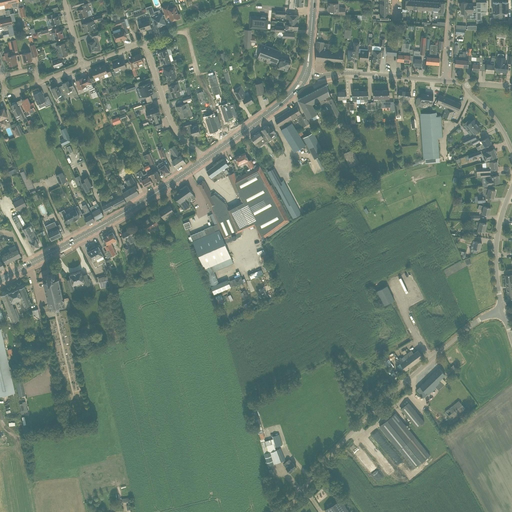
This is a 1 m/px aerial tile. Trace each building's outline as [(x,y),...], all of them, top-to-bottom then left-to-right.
[(7,0),(0,0),(0,9),(5,8),(9,7),(7,0)] [(18,0),(7,0),(9,7),(13,7),(17,6),(17,2),(18,2),(20,7),(19,8),(21,17),(26,16),(24,7),(23,1),(19,2),(18,0)] [(289,0),(289,8),(294,9),(295,6),(303,6),(303,0),(289,0)] [(480,7),(476,8),(476,20),(481,20),(481,12),(486,12),(486,2),(480,2),(480,7)] [(502,7),(499,7),(499,18),(503,18),(503,13),(508,13),(508,2),(502,2),(502,7)] [(80,9),(77,10),(80,18),(89,16),(89,15),(92,14),(90,10),(87,3),(84,4),(79,5),(80,9)] [(335,15),(340,15),(345,15),(345,7),(342,7),(339,7),(339,3),(328,3),(328,11),(335,11),(335,15)] [(162,7),(163,10),(166,18),(169,16),(171,21),(176,19),(176,20),(180,18),(179,14),(178,14),(176,7),(169,8),(168,5),(162,7)] [(166,24),(162,13),(161,13),(160,11),(154,13),(153,8),(148,10),(153,25),(157,24),(158,27),(166,24)] [(55,13),(46,15),(47,20),(50,20),(51,24),(47,25),(48,29),(57,26),(57,24),(60,23),(58,16),(56,16),(55,13)] [(289,19),(289,22),(298,22),(299,15),(286,14),(286,19),(289,19)] [(269,17),(250,16),(249,28),(268,29),(269,17)] [(0,19),(0,23),(1,27),(13,24),(11,17),(0,19)] [(144,18),(142,19),(146,30),(151,28),(149,20),(145,21),(144,18)] [(146,30),(142,19),(140,20),(141,22),(138,24),(141,32),(146,30)] [(93,21),(81,24),(82,25),(83,25),(83,27),(82,27),(84,32),(85,32),(85,33),(88,32),(87,31),(93,29),(92,25),(92,26),(91,24),(94,24),(93,21)] [(298,22),(289,22),(288,25),(285,24),(285,29),(298,30),(298,22)] [(51,34),(51,35),(50,36),(51,39),(52,39),(53,40),(55,39),(55,40),(64,37),(62,30),(60,31),(59,27),(54,29),(51,29),(50,30),(51,34)] [(39,32),(36,33),(34,28),(30,29),(33,38),(40,35),(39,32)] [(113,33),(116,42),(122,39),(122,40),(127,38),(124,28),(120,29),(120,28),(113,31),(113,33)] [(241,33),(241,36),(243,36),(242,43),(244,43),(251,43),(251,42),(256,42),(257,37),(251,36),(252,30),(243,30),(243,33),(241,33)] [(93,38),(93,41),(87,43),(90,52),(93,51),(94,53),(100,51),(97,40),(97,37),(100,36),(99,31),(90,34),(91,39),(93,38)] [(397,61),(403,61),(405,43),(405,39),(402,39),(401,51),(399,51),(398,52),(397,61)] [(386,55),(396,55),(398,41),(388,40),(386,55)] [(315,61),(327,62),(328,51),(329,44),(324,43),(324,42),(316,41),(315,50),(316,50),(315,61)] [(55,48),(57,48),(58,52),(56,53),(58,58),(68,55),(64,43),(59,44),(58,42),(51,44),(52,46),(52,47),(53,47),(54,48),(55,48)] [(358,52),(359,48),(359,43),(353,42),(353,50),(348,50),(347,60),(354,60),(354,59),(358,59),(358,52)] [(33,57),(38,55),(34,44),(30,45),(29,45),(31,52),(30,52),(22,54),(24,63),(32,61),(31,57),(33,56),(33,57)] [(276,65),(277,62),(279,63),(280,59),(278,58),(281,51),(262,44),(257,58),(276,65)] [(359,48),(358,52),(360,53),(359,61),(367,62),(369,50),(366,50),(366,49),(359,48)] [(158,52),(160,58),(169,55),(167,49),(158,52)] [(7,63),(9,62),(10,66),(17,64),(15,54),(11,55),(10,51),(4,53),(7,63)] [(342,63),(343,53),(328,51),(327,62),(342,63)] [(373,62),(380,63),(381,51),(374,51),(373,62)] [(503,57),(504,54),(497,53),(496,71),(507,72),(508,64),(505,64),(506,57),(503,57)] [(138,68),(137,64),(143,62),(140,54),(132,57),(133,60),(129,61),(135,76),(137,75),(135,69),(138,68)] [(169,55),(160,58),(162,64),(171,61),(169,55)] [(421,58),(421,55),(413,55),(413,57),(413,60),(412,62),(414,62),(414,65),(421,66),(422,58),(421,58)] [(486,72),(493,72),(495,56),(492,56),(492,57),(491,61),(490,61),(490,64),(486,64),(486,72)] [(472,70),(479,71),(480,63),(482,64),(482,57),(476,57),(472,57),(471,64),(472,64),(472,70)] [(52,62),(54,67),(63,64),(61,58),(52,62)] [(287,71),(289,65),(290,65),(291,63),(290,62),(290,61),(281,58),(280,59),(279,63),(277,67),(287,71)] [(119,61),(112,64),(115,71),(112,72),(114,76),(120,74),(119,70),(121,69),(122,70),(127,68),(127,70),(131,69),(128,62),(125,63),(123,59),(119,60),(119,61)] [(105,65),(98,67),(102,78),(112,75),(109,66),(105,67),(105,65)] [(163,69),(164,72),(165,72),(168,81),(176,78),(174,74),(176,74),(173,66),(163,69)] [(102,78),(98,67),(91,70),(92,72),(89,73),(92,82),(102,78)] [(76,81),(78,85),(77,85),(79,90),(86,86),(86,85),(91,83),(88,76),(85,78),(83,79),(83,78),(83,79),(82,78),(76,81)] [(64,83),(62,83),(62,84),(66,92),(69,91),(70,93),(73,92),(75,98),(78,96),(72,81),(69,82),(68,81),(64,83)] [(149,82),(139,86),(143,97),(153,93),(152,89),(151,86),(149,82)] [(168,87),(169,90),(170,90),(173,97),(181,95),(179,91),(181,91),(178,83),(168,87)] [(263,93),(261,83),(255,85),(257,95),(263,93)] [(317,113),(312,104),(319,100),(321,104),(324,102),(327,107),(328,106),(334,118),(340,115),(329,94),(330,94),(327,85),(298,99),(308,118),(317,113)] [(52,88),(51,89),(55,97),(58,96),(60,102),(66,99),(66,98),(63,91),(60,92),(57,86),(52,88)] [(89,90),(93,99),(98,96),(94,87),(89,90)] [(234,91),(237,97),(240,102),(240,101),(243,100),(246,106),(253,102),(249,95),(246,97),(240,87),(234,91)] [(378,108),(381,108),(381,90),(373,91),(374,99),(377,99),(378,108)] [(389,90),(381,90),(381,108),(390,107),(390,110),(395,110),(394,108),(393,101),(385,102),(385,99),(389,99),(389,90)] [(398,99),(406,100),(407,99),(409,99),(410,92),(406,92),(406,91),(399,90),(398,98),(398,99)] [(41,91),(33,95),(36,100),(37,100),(38,104),(42,102),(43,105),(45,104),(46,106),(46,107),(52,104),(48,96),(44,98),(43,94),(44,94),(43,92),(42,93),(41,91)] [(338,92),(338,97),(338,99),(338,102),(342,102),(342,99),(346,99),(346,91),(338,92)] [(361,104),(360,91),(352,91),(353,98),(353,102),(356,102),(356,103),(357,103),(360,103),(360,104),(361,104)] [(421,98),(417,97),(416,106),(423,107),(423,104),(432,105),(433,94),(427,93),(427,94),(421,94),(421,98)] [(440,95),(436,103),(443,106),(442,108),(445,110),(442,116),(450,119),(454,111),(454,110),(458,112),(461,104),(440,95)] [(24,104),(22,105),(24,109),(26,108),(27,110),(28,110),(30,113),(36,111),(34,107),(35,107),(33,102),(31,104),(28,98),(23,101),(24,104)] [(12,105),(11,105),(12,109),(11,110),(12,113),(14,112),(15,115),(15,116),(16,119),(20,117),(21,120),(26,117),(21,107),(19,108),(16,103),(15,103),(13,103),(12,104),(12,105)] [(179,113),(181,118),(189,115),(185,104),(176,107),(178,113),(179,113)] [(225,115),(223,116),(225,121),(233,119),(231,110),(232,110),(230,105),(225,106),(226,109),(224,110),(225,115)] [(154,122),(153,122),(155,128),(162,125),(160,120),(158,115),(160,114),(159,112),(160,112),(159,108),(158,108),(157,106),(146,110),(148,118),(149,118),(150,122),(153,121),(154,122)] [(296,106),(275,119),(281,129),(280,129),(294,152),(305,145),(302,139),(301,138),(292,123),(297,119),(302,128),(309,124),(305,116),(302,117),(300,114),(301,113),(296,106)] [(420,113),(423,159),(439,157),(438,138),(442,137),(441,117),(436,117),(436,112),(420,113)] [(210,120),(208,121),(210,128),(208,129),(210,132),(218,130),(215,121),(216,121),(214,116),(209,118),(210,120)] [(468,120),(462,125),(464,128),(465,129),(466,131),(469,129),(473,134),(477,132),(481,129),(473,120),(470,122),(468,120)] [(183,123),(185,127),(187,126),(189,133),(191,132),(192,136),(197,135),(197,136),(200,135),(198,126),(192,127),(190,121),(183,123)] [(16,126),(20,135),(24,134),(23,132),(22,132),(19,124),(16,126)] [(263,129),(262,130),(265,134),(262,136),(266,142),(267,143),(270,140),(268,138),(274,134),(276,132),(271,126),(269,127),(268,125),(267,126),(266,126),(265,126),(265,127),(264,127),(264,128),(263,128),(263,129)] [(348,128),(350,134),(358,130),(356,125),(348,128)] [(64,138),(60,140),(62,145),(71,141),(65,127),(60,130),(64,138)] [(259,131),(251,137),(254,141),(255,143),(256,143),(259,147),(266,142),(262,136),(259,132),(259,131)] [(303,137),(301,138),(302,139),(305,145),(310,152),(311,152),(314,158),(324,153),(313,132),(303,137)] [(475,135),(463,140),(465,144),(476,138),(475,135)] [(482,144),(476,147),(478,151),(484,147),(491,144),(489,140),(490,140),(488,137),(487,138),(487,137),(481,141),(482,144)] [(169,149),(175,158),(171,161),(177,168),(185,162),(174,145),(169,149)] [(157,148),(161,159),(165,157),(162,146),(157,148)] [(343,153),(350,167),(359,162),(353,149),(343,153)] [(496,156),(495,153),(496,153),(494,149),(494,150),(493,149),(487,151),(487,152),(483,154),(483,156),(482,157),(483,160),(485,160),(489,159),(490,159),(496,156)] [(468,155),(470,159),(481,155),(480,151),(468,155)] [(147,158),(150,165),(151,164),(155,163),(150,152),(147,154),(143,156),(144,159),(147,158)] [(249,168),(250,170),(257,167),(256,165),(254,165),(251,159),(249,160),(245,152),(235,157),(239,165),(246,162),(249,168)] [(223,170),(228,166),(224,159),(206,171),(214,182),(225,174),(223,170)] [(156,165),(159,169),(162,173),(163,172),(165,175),(170,172),(163,161),(156,165)] [(476,169),(477,176),(481,175),(481,173),(490,172),(490,169),(497,169),(497,161),(485,162),(486,168),(476,169)] [(232,205),(228,207),(239,232),(240,232),(242,231),(242,229),(248,227),(249,228),(253,226),(254,228),(255,227),(259,233),(257,234),(260,240),(265,237),(288,220),(259,165),(257,167),(250,170),(237,177),(234,172),(227,175),(236,195),(238,194),(241,200),(237,202),(238,204),(232,207),(232,205)] [(5,174),(6,177),(17,172),(15,168),(5,174)] [(275,185),(293,218),(301,214),(283,180),(280,182),(273,168),(266,171),(274,185),(275,185)] [(146,172),(147,172),(149,176),(150,179),(153,178),(154,182),(161,178),(157,170),(153,172),(151,169),(146,172)] [(147,172),(143,174),(141,170),(135,174),(138,180),(141,178),(145,187),(152,183),(150,179),(149,176),(147,172)] [(55,175),(59,184),(66,181),(62,172),(55,175)] [(481,175),(477,176),(477,177),(480,177),(481,177),(486,177),(486,179),(486,184),(486,186),(493,186),(492,183),(498,183),(498,179),(499,178),(499,176),(498,176),(498,175),(490,175),(490,172),(481,173),(481,175)] [(93,185),(88,176),(84,178),(85,181),(81,183),(86,192),(90,190),(89,187),(93,185)] [(131,187),(126,190),(123,184),(120,186),(121,190),(127,200),(139,193),(137,190),(138,189),(136,185),(136,184),(132,177),(125,180),(128,186),(130,185),(131,187)] [(228,207),(226,202),(215,193),(211,194),(204,181),(197,184),(210,207),(213,213),(220,229),(192,241),(204,269),(231,257),(225,243),(233,240),(231,236),(235,234),(237,238),(240,236),(241,235),(240,232),(239,232),(228,207)] [(189,202),(195,197),(187,186),(174,195),(184,210),(190,207),(185,200),(187,198),(189,202)] [(493,198),(495,190),(484,188),(482,195),(477,196),(474,196),(475,203),(485,202),(485,196),(493,198)] [(101,205),(106,212),(126,202),(122,194),(114,198),(112,195),(105,199),(107,202),(101,205)] [(12,202),(16,211),(26,206),(22,197),(12,202)] [(104,215),(97,203),(90,207),(96,219),(104,215)] [(78,206),(78,205),(74,207),(75,209),(66,213),(64,209),(61,211),(67,224),(73,221),(78,218),(80,217),(79,215),(82,213),(81,212),(78,206)] [(159,212),(165,220),(169,218),(168,216),(174,212),(169,205),(159,212)] [(481,213),(488,215),(490,208),(479,205),(478,209),(482,210),(481,213)] [(85,218),(88,224),(94,220),(91,214),(90,214),(88,210),(85,211),(87,216),(84,217),(84,218),(85,218)] [(12,218),(18,228),(25,224),(19,214),(12,218)] [(150,219),(149,220),(148,219),(139,225),(143,231),(147,228),(149,231),(159,225),(154,217),(150,219)] [(45,226),(52,240),(61,235),(54,221),(45,226)] [(183,223),(185,229),(192,227),(190,221),(183,223)] [(475,225),(478,226),(477,230),(484,232),(486,224),(476,221),(475,225)] [(29,242),(33,250),(39,247),(37,243),(39,242),(37,238),(33,231),(34,231),(31,225),(22,230),(29,242)] [(127,244),(133,241),(137,250),(142,247),(139,239),(136,233),(134,235),(130,229),(122,233),(127,244)] [(105,246),(107,250),(111,257),(116,254),(114,250),(115,250),(111,243),(117,239),(113,232),(103,238),(107,245),(105,246)] [(474,245),(473,248),(471,247),(470,251),(476,253),(477,249),(480,250),(481,242),(469,239),(469,235),(461,234),(460,240),(466,240),(465,243),(474,245)] [(10,251),(1,256),(5,264),(21,256),(15,245),(8,248),(10,251)] [(87,252),(89,256),(95,267),(106,261),(106,260),(99,248),(100,247),(99,245),(91,249),(91,250),(87,252)] [(266,255),(261,256),(266,269),(270,267),(266,255)] [(89,283),(91,282),(90,278),(88,279),(86,274),(82,275),(81,270),(69,274),(71,279),(67,280),(70,291),(75,290),(73,284),(76,283),(77,286),(80,285),(80,282),(84,281),(86,286),(90,285),(89,283)] [(43,281),(43,282),(44,282),(50,311),(55,310),(54,308),(56,310),(59,309),(60,307),(60,309),(65,308),(70,307),(68,297),(63,298),(59,279),(60,278),(59,278),(58,278),(54,279),(54,277),(55,277),(55,276),(54,275),(53,275),(53,273),(52,273),(48,274),(47,274),(47,275),(43,276),(43,277),(44,281),(43,281)] [(232,286),(244,281),(241,275),(229,280),(232,286)] [(394,300),(387,285),(375,292),(382,306),(394,300)] [(1,295),(3,300),(12,322),(20,319),(16,307),(14,308),(11,301),(20,298),(24,310),(29,308),(28,305),(31,304),(24,286),(1,295)] [(0,395),(14,392),(0,329),(0,328),(0,395)] [(397,360),(395,361),(398,365),(400,364),(405,371),(423,357),(417,350),(413,353),(411,350),(403,356),(404,356),(401,358),(400,357),(397,360)] [(416,390),(420,393),(424,398),(427,394),(428,395),(433,391),(432,390),(433,389),(433,388),(435,386),(438,390),(444,384),(440,380),(445,375),(439,368),(416,390)] [(15,378),(19,396),(25,395),(21,377),(15,378)] [(445,411),(451,419),(465,408),(458,400),(445,411)] [(23,403),(20,404),(21,413),(28,412),(26,401),(22,402),(23,403)] [(398,407),(401,411),(410,422),(414,419),(402,404),(398,407)] [(430,455),(398,417),(395,413),(379,426),(414,468),(430,455)] [(273,439),(261,442),(264,453),(264,454),(267,465),(273,464),(281,462),(285,460),(280,448),(276,450),(275,446),(280,445),(277,435),(272,437),(273,439)] [(403,472),(408,468),(387,444),(382,448),(403,472)] [(286,462),(283,464),(286,467),(290,473),(296,468),(289,459),(286,462)] [(378,479),(382,476),(374,468),(370,471),(378,479)] [(349,511),(341,499),(325,509),(326,511),(349,511)]
